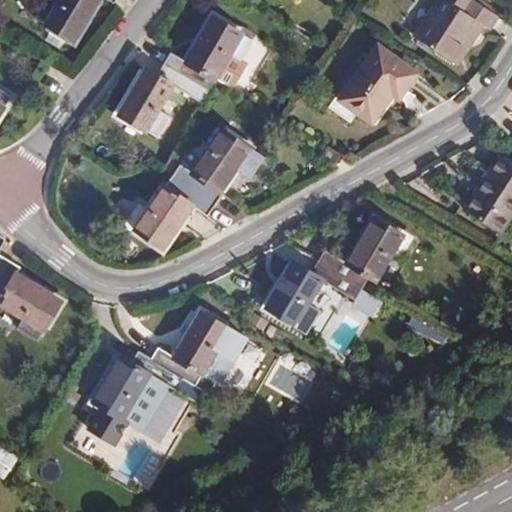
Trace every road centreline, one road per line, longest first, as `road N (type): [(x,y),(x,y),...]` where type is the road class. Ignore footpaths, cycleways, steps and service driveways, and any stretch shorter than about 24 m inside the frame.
road 1 (residential): [(511,66),(488,102),(161,282),(122,288),(90,279),(3,190)]
road 2 (residential): [(151,0),(3,190)]
